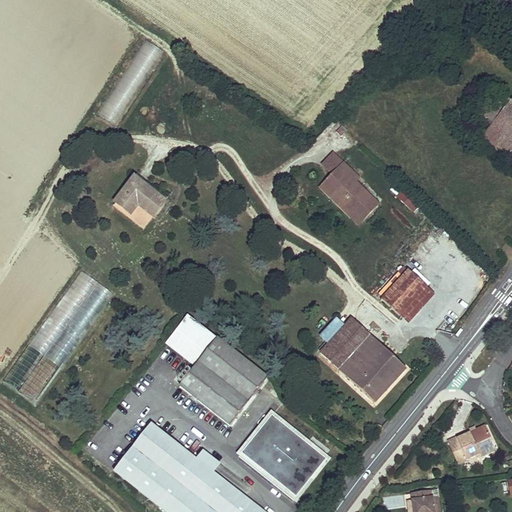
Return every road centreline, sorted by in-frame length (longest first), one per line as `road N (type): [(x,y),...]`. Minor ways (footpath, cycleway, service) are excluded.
road 1 (unknown): [(459,353),(388,320),(345,263),(290,227),(280,200),(251,182),(237,157),(154,147)]
road 2 (secondary): [(444,372),(335,511)]
